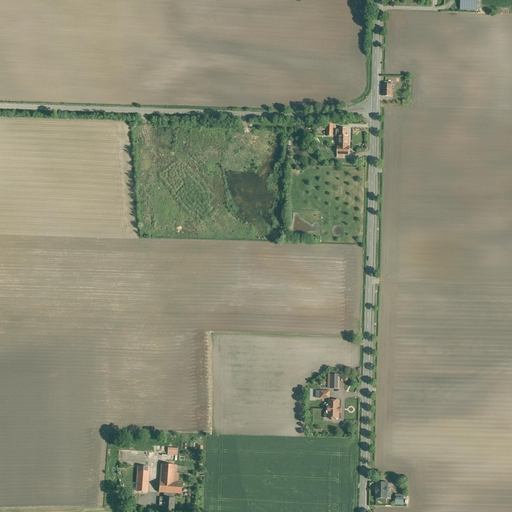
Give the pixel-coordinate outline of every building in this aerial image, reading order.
[(476,11),(476,0),(461,0),(461,10),(476,11)] [(394,84),(384,84),(384,100),(394,100),(394,84)] [(332,137),(332,121),(324,121),(323,130),(325,130),(325,137),(332,137)] [(337,148),(347,148),(347,137),(344,137),(344,129),(337,129),(337,148)] [(339,376),(329,376),(328,388),(339,388),(339,376)] [(328,400),(328,404),(327,406),(327,413),(328,414),(328,418),(339,419),(339,401),(328,400)] [(158,492),(168,493),(173,493),(181,494),(182,483),(174,482),(175,465),(161,464),(158,492)] [(148,492),(149,467),(138,466),(137,492),(148,492)] [(387,483),(377,483),(376,498),(386,498),(386,491),(387,491),(387,483)] [(173,498),(173,493),(168,493),(168,498),(165,498),(164,506),(163,505),(163,511),(173,511),(174,499),(173,498)] [(395,495),(395,504),(403,505),(403,495),(395,495)]
